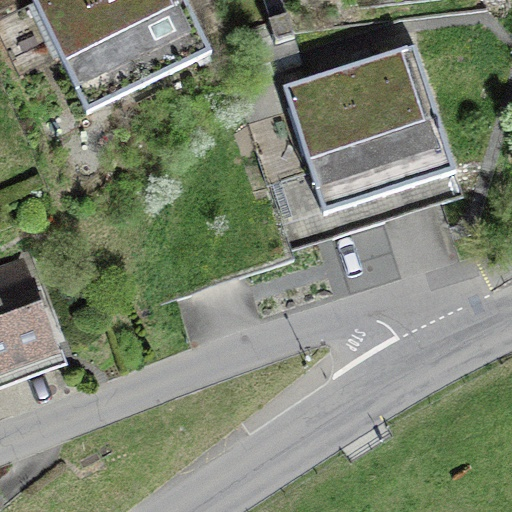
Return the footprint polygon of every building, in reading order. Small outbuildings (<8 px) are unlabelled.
[(145,86),(101,0),(29,0),(88,115),(145,86)] [(101,0),(145,86),(208,55),(179,0),(101,0)] [(270,25),(246,33),(262,79),(237,88),(249,124),(292,109),(286,90),(303,84),(288,42),(277,46),(270,25)] [(352,68),(391,189),(453,169),(413,49),(352,68)] [(391,189),(352,68),(303,84),(286,90),(292,109),(324,210),(376,194),(391,189)] [(386,223),(334,240),(343,268),(450,233),(441,204),(462,197),(453,169),(391,189),(376,194),(386,223)] [(0,386),(62,366),(31,275),(0,285),(0,386)]
